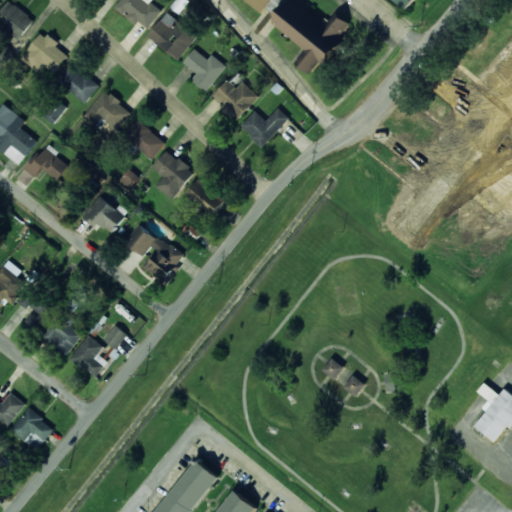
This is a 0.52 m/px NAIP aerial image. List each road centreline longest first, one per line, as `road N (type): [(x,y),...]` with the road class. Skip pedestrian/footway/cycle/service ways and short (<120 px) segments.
road 1 (residential): [(13,511),(272,195),(310,156),(362,124),(466,0)]
road 2 (residential): [(63,0),(272,195)]
road 3 (residential): [(173,316),(0,175)]
road 4 (residential): [(93,414),(0,338)]
